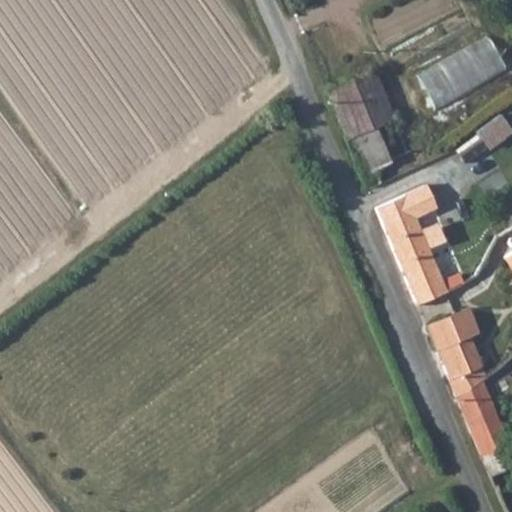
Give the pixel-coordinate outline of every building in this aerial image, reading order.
[(492,35),(420,74),(439,110),(511,72),(492,35)] [(375,72),(326,92),(346,140),(398,121),(375,72)] [(511,126),(504,115),(479,131),(490,148),(511,134),(511,126)] [(377,171),(384,187),(420,169),(398,121),(346,140),(362,176),(377,171)] [(377,171),(362,176),(369,192),(384,187),(377,171)] [(376,210),(382,226),(413,213),(414,216),(433,208),(425,189),(376,210)] [(413,213),(382,226),(416,302),(447,289),(414,216),(413,213)] [(511,268),(511,257),(509,253),(503,256),(511,268)] [(472,370),(479,366),(467,338),(479,332),(468,305),(424,323),(456,398),(478,383),(472,370)] [(478,383),(456,398),(490,477),(511,466),(511,444),(484,379),(478,383)]
